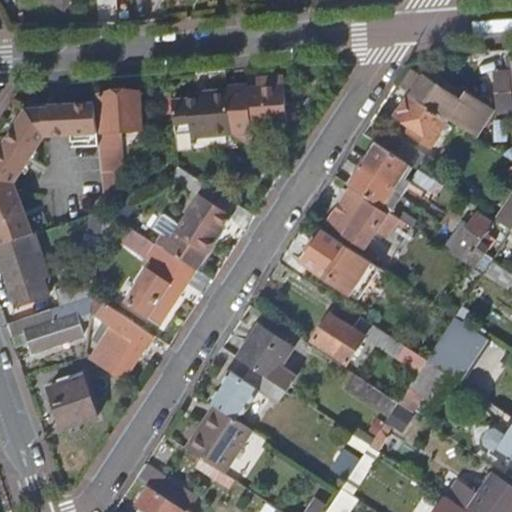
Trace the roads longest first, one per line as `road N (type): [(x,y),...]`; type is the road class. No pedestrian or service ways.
road 1 (residential): [(407,26),(84,511)]
road 2 (residential): [(407,26),(0,59)]
road 3 (residential): [(0,382),(43,511)]
